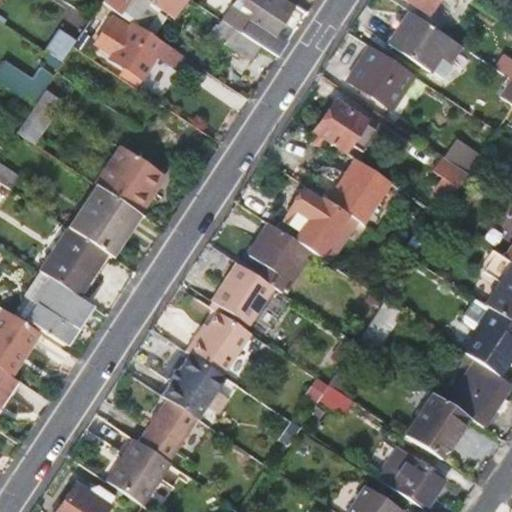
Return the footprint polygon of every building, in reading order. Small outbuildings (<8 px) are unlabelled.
[(108,0),(107,3),(120,11),(127,0),(163,0),(169,3),(170,0),(108,0)] [(274,0),(264,0),(242,34),(261,46),(277,57),(287,42),(276,34),(295,6),(285,0),(280,0),(279,2),(274,0)] [(405,0),(428,14),(437,0),(441,0),(443,1),(443,0),(454,0),(461,4),(463,0),(405,0)] [(450,40),(409,13),(398,28),(403,32),(392,48),(428,73),(429,71),(443,80),(452,67),(447,64),(459,46),(450,40)] [(96,40),(129,62),(121,73),(139,84),(156,58),(176,72),(186,58),(134,23),(131,28),(113,17),(96,40)] [(223,44),(250,62),(261,46),(242,34),(234,28),(223,44)] [(398,28),(387,45),(392,48),(403,32),(398,28)] [(72,45),(81,51),(91,37),(82,31),(72,45)] [(369,48),(346,83),(391,113),(413,77),(369,48)] [(511,59),(503,54),(494,68),(511,80),(511,59)] [(3,61),(0,64),(0,82),(33,105),(52,76),(39,67),(31,80),(3,61)] [(511,80),(502,93),(511,99),(511,80)] [(332,102),(312,133),(343,153),(349,143),(362,151),(374,133),(361,124),(363,122),(332,102)] [(476,131),(469,134),(486,145),(495,131),(481,122),(476,131)] [(464,144),(451,162),(468,173),(480,155),(464,144)] [(132,155),(107,193),(138,214),(163,177),(132,155)] [(434,173),(444,179),(436,191),(450,200),(468,173),(451,162),(444,158),(434,173)] [(354,160),(327,202),(339,210),(363,225),(389,183),(354,160)] [(88,180),(60,223),(66,227),(105,253),(111,256),(140,214),(138,214),(107,193),(88,180)] [(332,248),(326,245),(344,219),(336,214),(303,192),(283,222),(308,237),(301,247),(308,251),(324,262),(332,248)] [(268,225),(248,257),(265,268),(258,278),(272,288),(280,293),(308,251),(301,247),(268,225)] [(76,296),(105,253),(66,227),(37,270),(76,296)] [(365,236),(379,246),(384,239),(369,229),(365,236)] [(237,264),(212,303),(221,309),(248,326),(272,288),(258,278),(237,264)] [(511,266),(486,307),(489,308),(511,323),(511,266)] [(25,291),(12,311),(23,317),(36,298),(25,291)] [(28,321),(64,346),(90,305),(76,296),(60,320),(37,304),(28,321)] [(381,345),(402,311),(385,300),(364,335),(381,345)] [(482,303),(465,329),(472,334),(489,308),(486,307),(482,303)] [(472,334),(460,352),(474,361),(498,377),(511,355),(511,323),(489,308),(472,334)] [(38,333),(25,324),(20,321),(4,310),(2,309),(0,312),(0,369),(5,373),(19,353),(23,356),(38,333)] [(248,326),(221,309),(217,314),(244,332),(248,326)] [(250,335),(244,332),(217,314),(200,340),(195,337),(185,353),(189,356),(222,377),(250,335)] [(351,349),(355,342),(344,335),(340,342),(351,349)] [(189,356),(161,398),(164,400),(195,421),(196,422),(225,379),(222,377),(189,356)] [(474,361),(451,397),(488,420),(494,410),(500,415),(508,403),(502,399),(511,385),(498,377),(474,361)] [(0,402),(16,380),(5,373),(0,369),(0,402)] [(327,385),(316,379),(305,393),(316,402),(317,400),(327,385)] [(317,400),(342,416),(352,401),(327,385),(317,400)] [(432,393),(404,436),(440,459),(468,416),(447,403),(432,393)] [(447,403),(468,416),(484,427),(488,420),(451,397),(447,403)] [(164,400),(136,443),(168,463),(195,421),(164,400)] [(279,439),(288,444),(299,427),(291,422),(279,439)] [(105,482),(141,505),(151,511),(159,511),(176,487),(160,478),(169,464),(168,463),(136,443),(132,440),(105,482)] [(390,487),(423,509),(444,477),(410,455),(390,487)] [(73,484),(54,511),(102,511),(112,499),(90,484),(85,492),(73,484)] [(366,485),(347,511),(402,511),(403,511),(366,485)]
